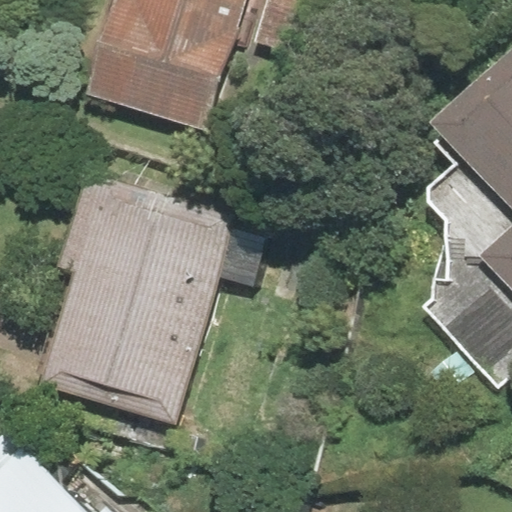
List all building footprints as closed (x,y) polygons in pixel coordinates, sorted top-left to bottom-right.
[(128,0),(98,101),(217,137),(258,0),(145,0),(144,3),(133,0),(128,0)] [(349,0),(277,0),(262,45),(327,67),(349,0)] [(511,242),(497,256),(511,271),(511,74),(452,128),(511,193),(511,242)] [(65,396),(189,431),(249,225),(106,184),(79,275),(98,280),(65,396)] [(0,455),(0,511),(104,511),(23,432),(0,455)]
